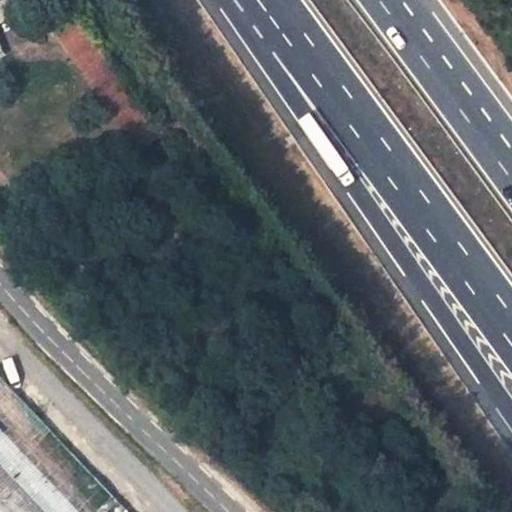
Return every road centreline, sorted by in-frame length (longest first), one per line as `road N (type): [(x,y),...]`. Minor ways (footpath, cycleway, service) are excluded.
road 1 (motorway): [(245,0),(511,412)]
road 2 (motorway): [(270,0),(511,330)]
road 3 (unclassified): [(233,511),(0,278)]
road 4 (motorway): [(511,175),(382,0)]
